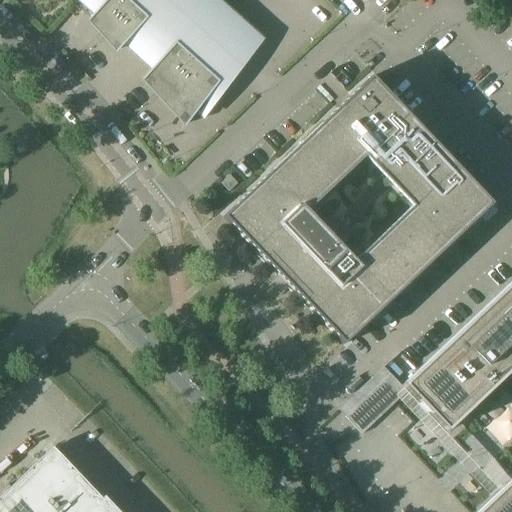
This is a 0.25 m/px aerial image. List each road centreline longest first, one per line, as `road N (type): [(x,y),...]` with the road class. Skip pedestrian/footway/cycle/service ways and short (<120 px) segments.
road 1 (unclassified): [(305,511),(83,277)]
road 2 (unclassified): [(156,210),(377,0)]
road 3 (unknown): [(511,230),(322,408)]
road 4 (unclassified): [(156,210),(0,34)]
